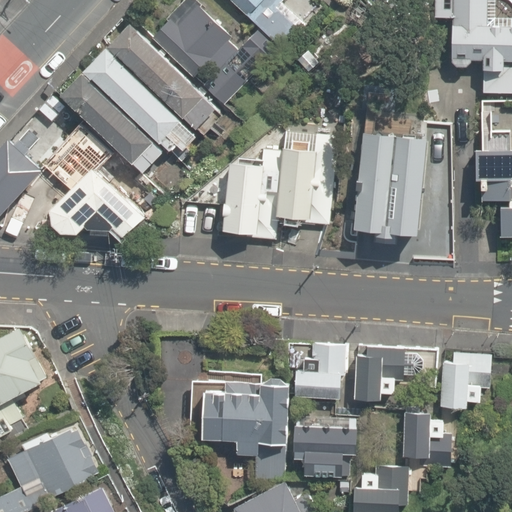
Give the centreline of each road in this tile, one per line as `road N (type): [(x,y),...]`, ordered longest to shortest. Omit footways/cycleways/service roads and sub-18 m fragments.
road 1 (residential): [(511,304),(74,280)]
road 2 (residential): [(183,511),(74,280)]
